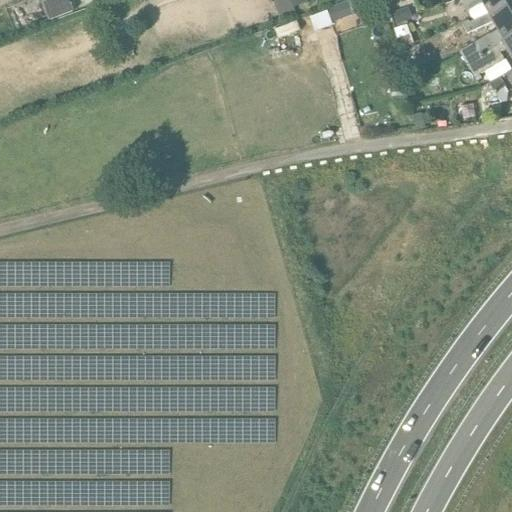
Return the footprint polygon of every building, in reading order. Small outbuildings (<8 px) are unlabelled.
[(43,0),(50,26),(77,20),(72,0),(43,0)] [(308,3),(306,0),(293,0),(291,1),(294,9),(308,3)] [(467,13),(481,5),(488,15),(503,7),(504,9),(511,4),(511,0),(467,0),(461,4),(467,13)] [(353,1),(326,11),(332,25),(358,14),(353,1)] [(474,45),(481,57),(511,38),(511,4),(504,9),(503,7),(488,15),(470,23),(468,21),(461,24),(467,36),(494,24),(498,31),(491,36),(490,35),(474,45)] [(412,23),(408,9),(393,14),(397,28),(412,23)] [(405,59),(417,55),(414,46),(410,36),(406,37),(397,41),(402,51),(405,59)] [(502,57),(507,54),(511,61),(511,38),(481,57),(474,45),(460,53),(476,82),(481,79),(480,76),(505,61),(502,57)] [(439,51),(434,39),(422,44),(427,56),(439,51)] [(505,89),(507,88),(501,78),(488,86),(494,95),(505,89)] [(499,104),(500,103),(507,102),(508,94),(505,89),(494,95),(499,104)] [(501,105),(500,103),(499,104),(489,105),(491,117),(498,116),(501,110),(501,105)] [(425,129),(422,114),(413,116),(416,131),(425,129)]
